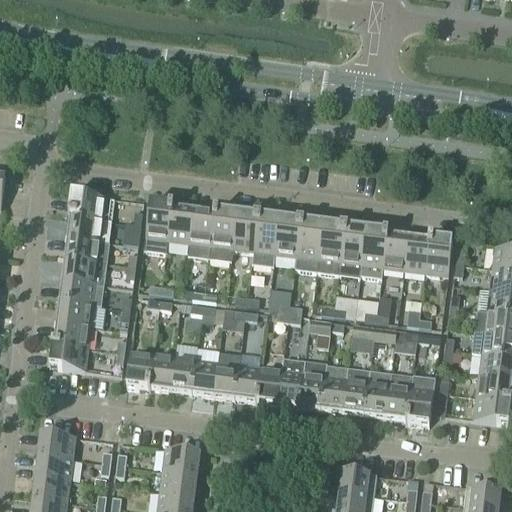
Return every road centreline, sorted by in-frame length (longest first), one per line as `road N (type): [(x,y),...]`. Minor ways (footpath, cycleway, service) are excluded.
road 1 (residential): [(511,463),(328,440),(246,440),(223,426),(13,399)]
road 2 (residential): [(511,230),(43,168)]
road 3 (secondary): [(94,55),(156,79),(368,109)]
road 4 (secondary): [(372,85),(163,54),(94,55)]
road 5 (residential): [(13,399),(43,168)]
road 6 (secondary): [(368,109),(511,126)]
road 7 (secondary): [(511,110),(372,85)]
road 8 (residential): [(247,0),(381,19)]
road 9 (residential): [(381,19),(511,36)]
